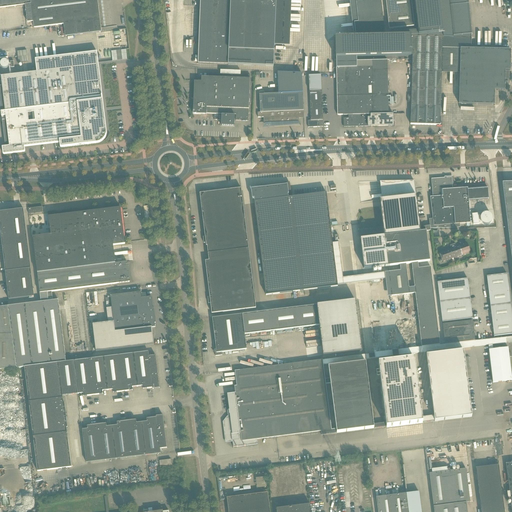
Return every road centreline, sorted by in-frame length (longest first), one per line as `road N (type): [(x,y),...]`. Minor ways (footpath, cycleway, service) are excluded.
road 1 (unclassified): [(208,511),(174,198)]
road 2 (secondary): [(303,150),(488,145)]
road 3 (unknown): [(96,356),(159,351),(172,453)]
road 4 (secondary): [(153,159),(31,176)]
road 5 (secondary): [(31,176),(154,170)]
